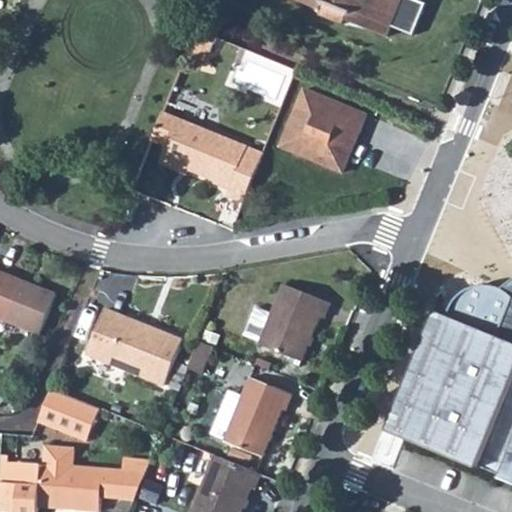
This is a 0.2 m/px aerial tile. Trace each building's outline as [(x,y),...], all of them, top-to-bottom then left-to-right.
[(297,0),(305,3),(323,15),(347,24),(368,29),(388,37),(392,27),(414,36),(428,4),(418,0),(297,0)] [(198,29),(188,55),(204,61),(208,51),(211,53),(218,37),(198,29)] [(306,89),(282,147),(344,172),(368,115),(306,89)] [(165,112),(153,140),(168,146),(163,159),(217,181),(216,184),(231,190),(228,196),(245,203),(265,153),(165,112)] [(0,271),(0,317),(42,334),(57,295),(0,271)] [(262,342),(261,344),(303,362),(322,317),(326,319),(332,304),(285,284),(273,314),(257,308),(246,335),(262,342)] [(440,313),(391,433),(480,469),(481,467),(506,477),(505,479),(511,482),(511,287),(507,291),(501,288),(495,286),(490,286),(484,286),(479,286),(474,288),(469,290),(465,292),(461,295),(458,300),(454,305),(451,311),(449,316),(440,313)] [(107,309),(89,354),(166,386),(182,347),(128,325),(130,319),(107,309)] [(200,341),(190,369),(204,375),(215,347),(200,341)] [(238,410),(226,440),(226,441),(265,457),(284,410),(288,411),(294,396),(251,378),(238,410)] [(102,409),(53,389),(40,422),(89,442),(102,409)] [(212,434),(226,440),(238,410),(224,404),(212,434)] [(11,456),(3,456),(0,494),(0,511),(40,511),(41,506),(101,511),(102,497),(136,501),(152,461),(125,459),(124,471),(74,468),(76,449),(48,447),(46,465),(11,462),(11,456)] [(263,474),(216,456),(192,511),(242,511),(252,488),(257,489),(263,474)]
